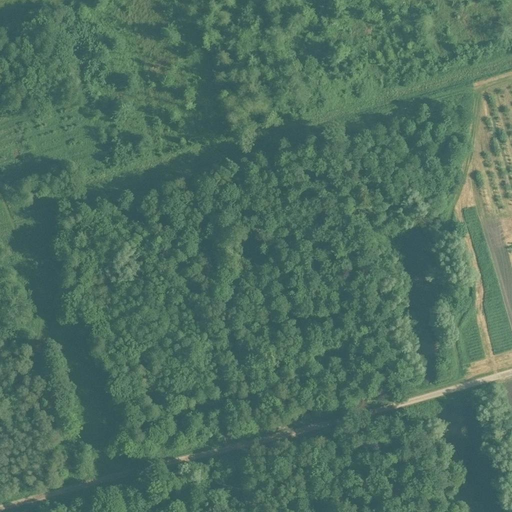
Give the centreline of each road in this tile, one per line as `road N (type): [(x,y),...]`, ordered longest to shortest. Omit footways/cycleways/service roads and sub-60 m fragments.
road 1 (track): [(133,472),(511,372)]
road 2 (track): [(133,472),(0,507)]
